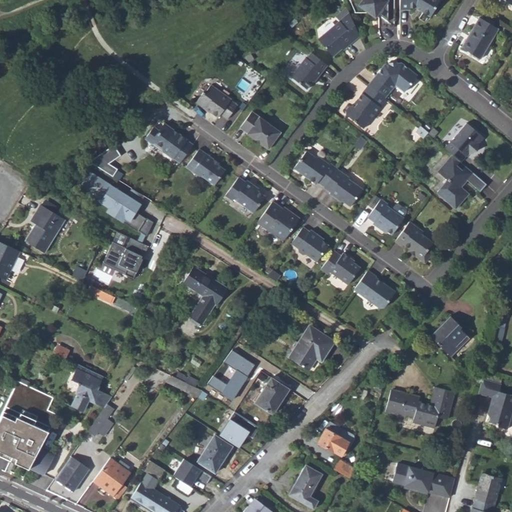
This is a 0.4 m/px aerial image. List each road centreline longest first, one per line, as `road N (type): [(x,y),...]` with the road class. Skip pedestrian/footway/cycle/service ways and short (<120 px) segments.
road 1 (residential): [(216,511),(389,332)]
road 2 (residential): [(269,174),(369,55),(404,47),(433,66)]
road 3 (residential): [(269,174),(426,289)]
road 4 (residential): [(426,289),(511,192)]
